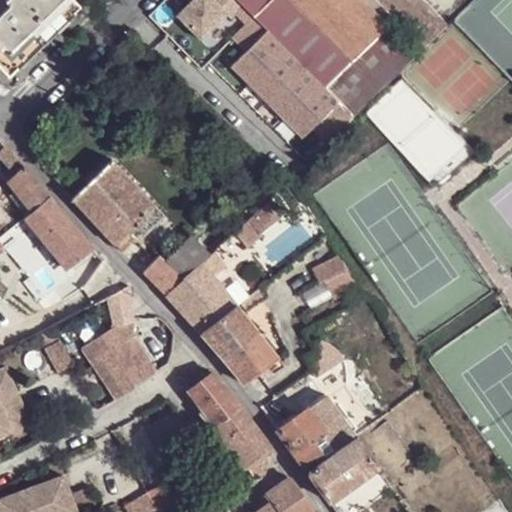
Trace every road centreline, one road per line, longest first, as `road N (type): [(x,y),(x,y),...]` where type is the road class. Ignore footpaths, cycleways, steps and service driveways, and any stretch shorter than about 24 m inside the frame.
road 1 (residential): [(0,127),(68,211),(248,399),(325,511)]
road 2 (unknown): [(0,473),(206,355)]
road 3 (residential): [(0,119),(122,0)]
